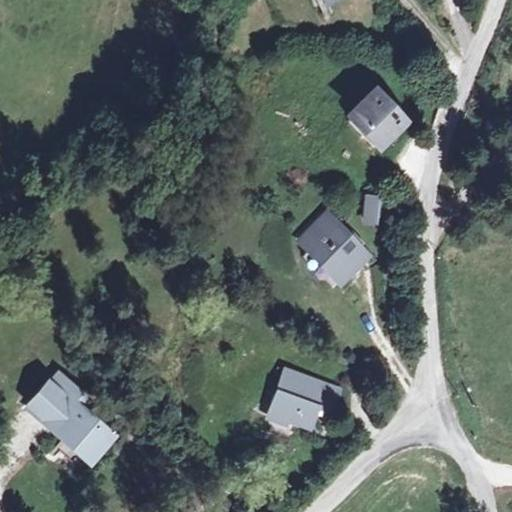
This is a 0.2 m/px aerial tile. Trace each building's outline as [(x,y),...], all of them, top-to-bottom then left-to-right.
[(406,127),(376,95),(353,116),(368,131),(362,137),(374,150),(380,145),(383,148),(406,127)] [(380,194),(361,194),(360,219),(379,220),(380,194)] [(373,262),(328,218),(302,245),(347,289),(373,262)] [(320,415),(327,393),(271,374),(259,411),(300,425),(305,410),(320,415)] [(81,405),(54,379),(25,408),(80,462),(102,441),(73,413),(81,405)]
